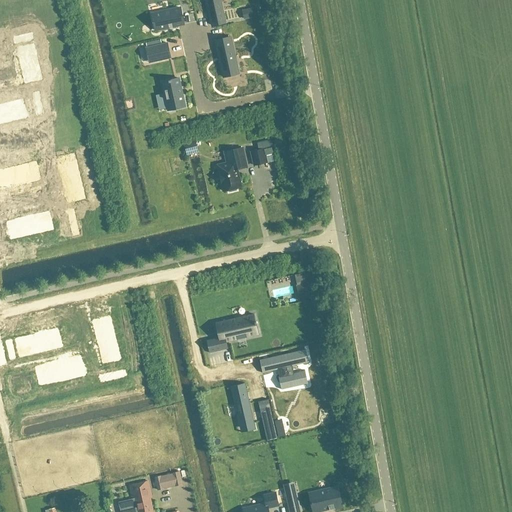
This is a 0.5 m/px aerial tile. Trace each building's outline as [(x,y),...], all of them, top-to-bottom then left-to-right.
[(220,0),(206,0),(212,25),(225,23),(220,0)] [(181,8),(152,14),(155,31),(184,25),(181,8)] [(254,8),(243,11),(244,19),(256,16),(254,8)] [(231,38),(215,41),(223,77),(239,74),(231,38)] [(167,43),(146,48),(147,54),(155,53),(157,61),(171,58),(167,43)] [(33,44),(16,48),(17,55),(35,51),(33,44)] [(35,51),(17,55),(19,62),(37,58),(35,51)] [(37,58),(19,62),(21,69),(38,65),(37,58)] [(38,65),(21,69),(22,76),(40,72),(38,65)] [(40,72),(22,76),(24,83),(42,79),(40,72)] [(178,78),(162,82),(168,111),(185,107),(178,78)] [(23,100),(16,102),(20,119),(27,118),(23,100)] [(16,102),(9,103),(13,121),(20,119),(16,102)] [(9,103),(2,105),(6,123),(13,121),(9,103)] [(189,154),(200,151),(199,144),(187,146),(189,154)] [(227,164),(218,166),(224,191),(228,190),(229,192),(237,191),(236,188),(240,187),(236,170),(247,167),(242,148),(224,152),(227,164)] [(264,149),(251,152),(254,166),(267,163),(264,149)] [(36,163),(29,164),(33,182),(40,180),(36,163)] [(29,164),(22,166),(26,183),(33,182),(29,164)] [(77,164),(59,168),(61,175),(79,171),(77,164)] [(22,166),(15,168),(19,185),(26,183),(22,166)] [(15,168),(8,169),(12,187),(19,185),(15,168)] [(8,169),(1,171),(5,188),(12,187),(8,169)] [(79,171),(61,175),(63,182),(80,178),(79,171)] [(80,178),(63,182),(64,189),(82,185),(80,178)] [(82,185),(64,189),(66,196),(84,192),(82,185)] [(84,192),(66,196),(68,203),(85,199),(84,192)] [(49,212),(42,214),(46,232),(53,230),(49,212)] [(42,214),(35,216),(39,233),(46,232),(42,214)] [(35,216),(28,217),(32,235),(39,233),(35,216)] [(28,217),(21,219),(25,237),(32,235),(28,217)] [(21,219),(14,221),(18,238),(25,237),(21,219)] [(14,221),(7,222),(11,240),(18,238),(14,221)] [(255,319),(254,314),(242,317),(242,318),(236,320),(235,318),(215,323),(219,338),(207,340),(207,341),(210,352),(209,352),(210,353),(228,349),(228,348),(227,348),(226,342),(237,340),(236,337),(246,335),(246,338),(259,335),(256,322),(256,321),(256,319),(255,319)] [(110,318),(93,322),(94,329),(112,325),(110,318)] [(112,325),(94,329),(96,336),(114,332),(112,325)] [(58,330),(51,332),(55,349),(62,348),(58,330)] [(51,332),(44,333),(48,351),(55,349),(51,332)] [(114,332),(96,336),(98,343),(115,339),(114,332)] [(44,333),(37,335),(41,353),(48,351),(44,333)] [(37,335),(30,337),(34,354),(41,353),(37,335)] [(30,337),(23,338),(27,356),(34,354),(30,337)] [(23,338),(16,340),(20,358),(27,356),(23,338)] [(115,339),(98,343),(99,350),(117,346),(115,339)] [(117,346),(99,350),(101,357),(119,353),(117,346)] [(281,390),(307,384),(304,371),(294,373),(292,367),(308,363),(305,350),(260,360),(263,373),(279,370),(280,369),(281,376),(280,376),(278,377),(281,390)] [(119,353),(101,357),(103,364),(120,360),(119,353)] [(81,357),(74,359),(78,377),(85,375),(81,357)] [(74,359),(67,361),(71,378),(78,377),(74,359)] [(67,361),(60,362),(64,380),(71,378),(67,361)] [(60,362),(53,364),(57,382),(64,380),(60,362)] [(53,364),(46,366),(50,383),(57,382),(53,364)] [(237,415),(239,426),(254,422),(245,383),(230,386),(234,405),(236,405),(239,414),(237,415)] [(277,439),(268,400),(258,402),(267,441),(277,439)] [(175,486),(181,485),(179,472),(155,478),(158,490),(164,489),(163,486),(175,484),(175,486)] [(135,511),(153,511),(150,498),(152,497),(149,482),(130,486),(133,500),(119,503),(121,511),(133,511),(136,511),(135,511)] [(342,506),(337,487),(309,494),(313,511),(316,511),(329,509),(330,510),(330,509),(334,508),(334,509),(335,509),(334,508),(342,506)] [(285,493),(289,508),(300,506),(296,490),(285,493)] [(244,511),(268,511),(268,508),(278,505),(275,493),(264,496),(266,504),(244,509),(244,511)]
